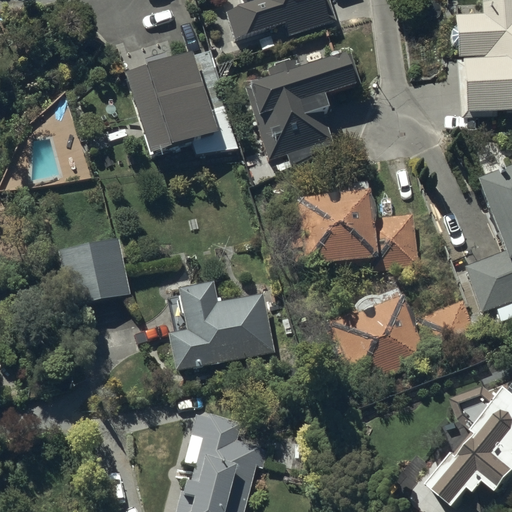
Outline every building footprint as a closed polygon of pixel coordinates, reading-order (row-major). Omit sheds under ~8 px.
[(245,0),(225,6),(235,38),(285,23),(289,37),(338,21),(331,0),(245,0)] [(511,0),(497,0),(481,1),(481,4),(456,6),(459,56),(463,56),(463,59),(456,60),(460,118),(496,115),(496,107),(511,106),(511,0)] [(190,137),(195,152),(239,148),(207,50),(195,54),(193,47),(126,64),(152,149),(190,137)] [(268,76),(250,82),(261,111),(254,113),(270,159),(287,153),(292,166),(335,147),(331,138),(333,137),(322,107),(330,104),(326,92),(358,80),(347,48),(298,65),(296,57),(266,67),(268,76)] [(511,160),(478,173),(507,248),(465,263),(482,311),(511,300),(511,160)] [(368,185),(296,195),(305,262),(370,254),(372,271),(419,266),(412,212),(372,217),(368,185)] [(116,236),(58,248),(69,305),(127,294),(116,236)] [(169,296),(175,328),(168,330),(176,368),(272,350),(261,293),(216,302),(212,279),(178,286),(180,294),(169,296)] [(412,319),(402,289),(329,316),(343,353),(326,359),(336,388),(477,336),(463,300),(412,319)] [(456,453),(429,484),(457,507),(463,498),(477,511),(489,511),(511,483),(511,388),(508,385),(498,398),(485,389),(455,400),(460,420),(478,435),(459,457),(456,453)] [(175,511),(241,511),(265,427),(195,410),(184,460),(195,462),(192,476),(187,475),(184,488),(195,489),(191,503),(178,503),(175,511)]
